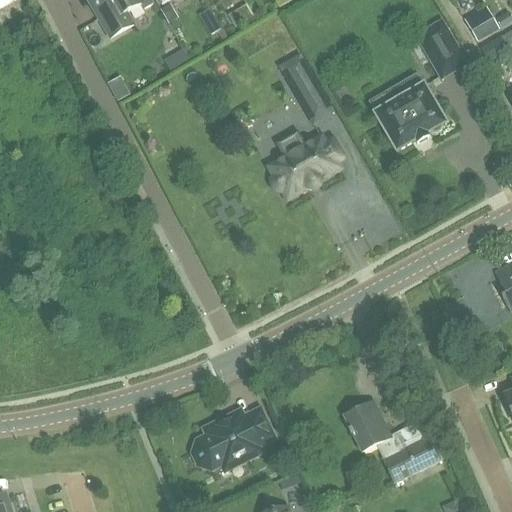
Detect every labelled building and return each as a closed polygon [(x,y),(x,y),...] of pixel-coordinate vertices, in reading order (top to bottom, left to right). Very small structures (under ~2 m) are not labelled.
[(0,0),(0,14),(9,9),(3,0),(0,0)] [(150,0),(92,0),(89,2),(110,40),(134,26),(127,14),(141,6),(145,12),(154,6),(150,0)] [(179,19),(171,5),(161,11),(169,25),(179,19)] [(487,9),(464,21),(477,44),(500,31),(487,9)] [(501,30),(511,23),(511,21),(508,15),(496,22),(501,30)] [(204,27),(210,37),(222,30),(216,21),(204,27)] [(455,46),(442,24),(417,38),(430,60),(455,46)] [(511,36),(510,33),(502,37),(506,45),(511,41),(511,36)] [(190,61),(183,50),(172,57),(178,68),(190,61)] [(305,113),(326,101),(300,56),(280,69),(305,113)] [(445,125),(424,88),(393,106),(386,94),(370,104),(376,115),(375,116),(397,153),(415,142),(417,145),(429,139),(427,136),(430,134),(430,135),(436,135),(441,133),(443,128),(443,127),(445,125)] [(288,202),(308,190),(309,191),(311,191),(311,190),(309,189),(320,183),(319,185),(320,186),(321,184),(321,182),(341,171),(337,164),(344,160),(332,141),(326,145),(322,138),(269,169),(274,177),(272,180),(271,182),(272,185),(272,187),(273,189),(275,191),(277,192),(280,193),(283,193),(288,202)] [(358,245),(350,225),(339,229),(347,249),(358,245)] [(511,271),(510,267),(496,275),(508,297),(503,299),(511,315),(511,314),(511,271)] [(474,322),(454,330),(459,339),(478,331),(474,322)] [(430,438),(427,440),(418,423),(390,437),(373,404),(344,418),(362,454),(378,447),(385,461),(383,462),(395,485),(442,462),(430,438)] [(209,438),(198,444),(194,455),(200,466),(211,470),(239,457),(242,463),(260,454),(257,448),(273,440),(260,413),(227,429),(224,422),(206,432),(209,438)] [(0,511),(13,511),(12,506),(9,507),(6,498),(0,499),(0,511)] [(465,511),(460,500),(442,508),(443,511),(465,511)]
